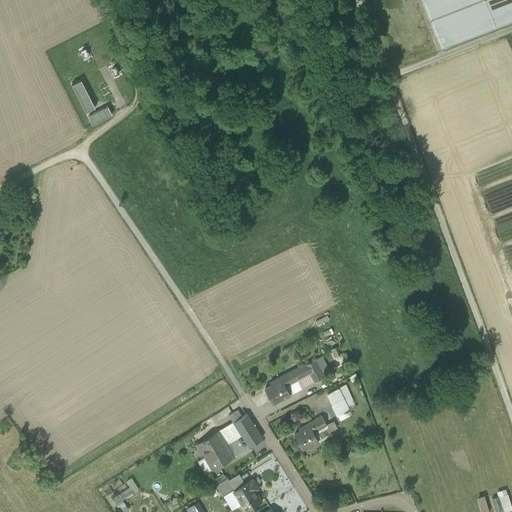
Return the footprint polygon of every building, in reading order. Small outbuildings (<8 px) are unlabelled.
[(430,0),(431,0),(430,0),(424,0),(428,15),(436,14),(450,3),(449,0),(456,0),(461,2),(464,0),(430,0)] [(95,107),(81,80),(72,85),(86,112),(95,107)] [(107,106),(88,116),(92,125),(112,115),(107,106)] [(334,343),(330,345),(336,357),(340,355),(334,343)] [(290,349),(274,357),(277,362),(293,355),(290,349)] [(322,356),(314,359),(322,374),(329,370),(322,356)] [(322,374),(314,359),(305,364),(309,373),(314,382),(323,377),(322,374)] [(309,373),(305,364),(286,373),(291,382),(309,373)] [(286,373),(272,380),(274,384),(265,388),(273,404),(289,395),(285,386),(291,382),(286,373)] [(314,382),(309,373),(291,382),(285,386),(289,395),(314,382)] [(356,407),(345,385),(338,388),(349,410),(356,407)] [(349,410),(338,388),(327,394),(337,415),(349,410)] [(238,411),(237,410),(228,415),(233,422),(242,417),(238,411)] [(349,410),(337,415),(339,420),(351,415),(349,410)] [(242,417),(233,422),(241,436),(242,435),(249,446),(262,438),(247,414),(242,417)] [(315,420),(302,427),(304,430),(294,435),(302,449),(330,435),(329,433),(325,426),(320,416),(314,419),(315,420)] [(241,436),(233,422),(218,430),(227,444),(241,436)] [(325,426),(329,433),(337,429),(333,422),(325,426)] [(241,436),(227,444),(218,430),(218,431),(197,444),(212,470),(249,447),(249,446),(242,435),(241,436)] [(223,474),(214,479),(217,484),(226,479),(223,474)] [(139,489),(131,478),(126,481),(130,487),(133,492),(133,493),(139,489)] [(217,484),(215,485),(222,496),(234,488),(227,478),(226,479),(217,484)] [(252,480),(233,491),(238,498),(235,500),(238,505),(241,503),(245,511),(260,502),(253,491),(257,488),(252,480)] [(130,487),(112,498),(116,504),(133,492),(130,487)] [(510,511),(505,492),(498,494),(499,498),(493,500),(495,511),(501,511),(503,511),(502,511),(510,511)] [(480,496),(483,511),(490,511),(488,495),(480,496)] [(201,511),(197,503),(190,506),(193,511),(201,511)]
